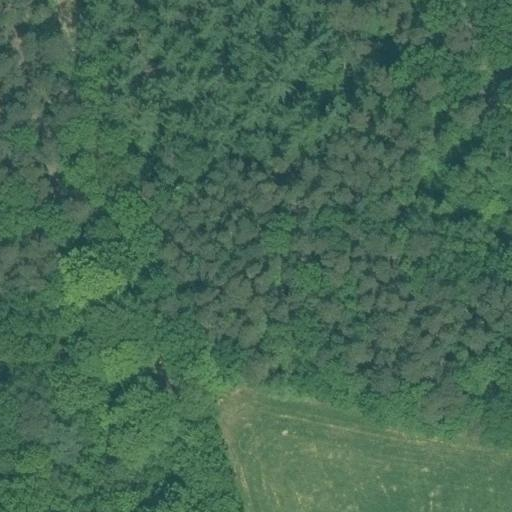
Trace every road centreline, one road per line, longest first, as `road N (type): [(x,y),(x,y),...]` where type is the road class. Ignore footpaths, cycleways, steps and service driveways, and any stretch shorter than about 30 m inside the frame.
road 1 (track): [(64,0),(214,511)]
road 2 (unclassified): [(511,175),(447,0)]
